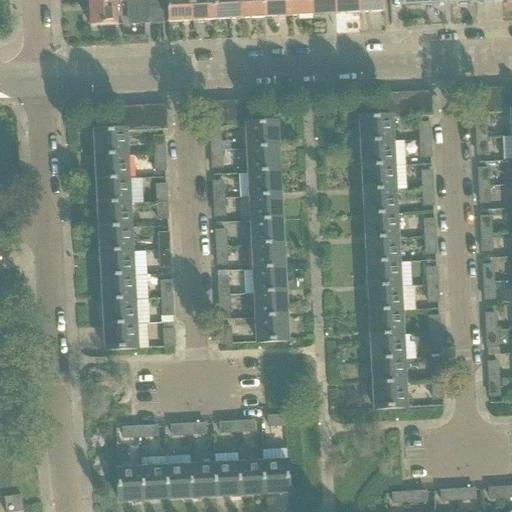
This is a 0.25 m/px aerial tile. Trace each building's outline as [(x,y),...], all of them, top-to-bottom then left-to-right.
[(116,0),(89,2),(91,26),(117,25),(116,0)] [(147,0),(146,0),(136,1),(137,25),(162,24),(161,0),(147,0)] [(193,21),(192,0),(167,0),(169,23),(193,21)] [(215,0),(192,0),(193,21),(217,20),(215,0)] [(239,0),(215,0),(217,20),(241,19),(239,0)] [(239,0),(241,19),(265,18),(263,0),(239,0)] [(263,0),(265,18),(288,17),(287,0),(263,0)] [(311,0),(287,0),(288,17),(312,15),(311,0)] [(311,0),(312,15),(336,14),(335,0),(311,0)] [(359,0),(335,0),(336,14),(360,13),(359,0)] [(383,0),(359,0),(360,13),(384,12),(383,0)] [(137,25),(136,1),(125,1),(126,25),(137,25)] [(504,89),(492,90),(493,114),(505,113),(504,89)] [(480,90),(467,91),(468,115),(475,115),(481,114),(480,90)] [(492,90),(480,90),(481,114),(493,114),(492,90)] [(419,93),(407,94),(408,118),(420,118),(419,93)] [(431,93),(419,93),(420,118),(428,117),(432,117),(431,93)] [(407,94),(394,95),(395,119),(408,118),(407,94)] [(394,95),(381,95),(382,107),(383,118),(391,118),(391,119),(395,119),(394,95)] [(239,102),(227,103),(228,127),(241,126),(239,102)] [(251,102),(239,102),(241,126),(248,126),(248,125),(253,125),(252,114),(251,102)] [(227,103),(215,104),(216,128),(228,127),(227,103)] [(215,104),(202,104),(203,128),(210,128),(216,128),(215,104)] [(166,106),(154,107),(155,131),(163,130),(167,130),(166,116),(166,106)] [(141,107),(129,108),(130,132),(143,131),(141,107)] [(154,107),(141,107),(143,131),(155,131),(154,107)] [(129,108),(116,109),(117,132),(126,131),(126,132),(130,132),(129,108)] [(360,119),(362,144),(392,143),(391,119),(391,118),(383,118),(360,119)] [(475,121),(476,139),(486,138),(485,121),(475,121)] [(250,149),(248,149),(248,150),(278,149),(278,148),(276,148),(275,125),(277,125),(277,124),(253,125),(248,125),(248,126),(250,149)] [(429,124),(419,124),(420,141),(430,141),(429,124)] [(95,133),(96,158),(127,157),(126,132),(126,131),(117,132),(95,133)] [(210,135),(211,152),(220,152),(220,134),(210,135)] [(154,137),(155,155),(164,155),(164,137),(154,137)] [(486,138),(476,139),(477,155),(487,155),(486,138)] [(430,141),(420,141),(421,159),(431,159),(430,141)] [(362,144),(363,169),(394,167),(392,143),(362,144)] [(278,149),(248,150),(248,151),(250,150),(251,174),(249,174),(278,173),(276,149),(278,149)] [(220,152),(211,152),(211,168),(221,168),(220,152)] [(164,155),(155,155),(155,171),(165,171),(164,155)] [(96,158),(98,182),(128,181),(127,157),(96,158)] [(363,169),(364,193),(395,191),(394,167),(363,169)] [(478,170),(479,187),(489,187),(487,169),(478,170)] [(278,173),(249,174),(249,175),(251,175),(252,198),(251,198),(279,197),(278,174),(279,174),(279,172),(278,173)] [(422,173),(423,190),(432,189),(432,172),(422,173)] [(98,182),(99,206),(129,205),(128,181),(98,182)] [(212,183),(213,200),(223,200),(222,183),(212,183)] [(156,186),(157,203),(167,203),(166,185),(156,186)] [(489,187),(479,187),(480,204),(489,203),(489,187)] [(432,189),(423,190),(423,206),(433,206),(432,189)] [(364,193),(365,217),(396,215),(395,191),(364,193)] [(279,197),(251,198),(251,199),(252,199),(253,222),(252,222),(252,223),(280,221),(279,198),(280,198),(280,197),(279,197)] [(223,200),(213,200),(214,217),(224,216),(223,200)] [(167,203),(157,203),(158,220),(168,219),(167,203)] [(99,206),(100,230),(131,229),(129,205),(99,206)] [(365,217),(367,241),(398,240),(396,215),(365,217)] [(480,218),(481,235),(491,235),(490,218),(480,218)] [(280,221),(252,223),(253,223),(254,246),(281,245),(280,222),(281,222),(281,221),(280,221)] [(424,221),(425,238),(435,238),(434,221),(424,221)] [(100,230),(101,254),(132,253),(131,229),(100,230)] [(215,231),(215,249),(225,248),(224,231),(215,231)] [(158,234),(159,251),(169,251),(168,234),(158,234)] [(491,235),(481,235),(482,252),(492,251),(491,235)] [(435,238),(425,238),(426,254),(435,254),(435,238)] [(367,241),(368,265),(399,264),(398,240),(367,241)] [(281,245),(253,247),(253,248),(254,248),(255,271),(254,271),(283,269),(281,246),(283,246),(283,245),(281,245)] [(225,248),(215,249),(216,265),(226,264),(225,248)] [(169,251),(159,251),(160,268),(170,267),(169,251)] [(101,254),(102,278),(133,277),(132,253),(101,254)] [(368,265),(369,290),(400,288),(399,264),(368,265)] [(483,266),(484,284),(493,283),(493,266),(483,266)] [(283,269),(254,271),(254,272),(255,272),(257,295),(284,293),(282,270),(284,270),(284,269),(283,269)] [(427,269),(428,287),(437,286),(436,269),(427,269)] [(102,278),(104,302),(134,301),(133,277),(102,278)] [(217,280),(218,297),(228,296),(227,279),(217,280)] [(161,282),(162,299),(172,299),(171,282),(161,282)] [(493,283),(484,284),(484,300),(494,300),(493,283)] [(437,286),(428,287),(429,303),(438,303),(437,286)] [(400,288),(369,290),(371,314),(401,312),(415,311),(413,287),(400,288)] [(284,293),(255,295),(255,296),(257,296),(258,319),(285,317),(283,295),(285,295),(285,293),(284,293)] [(511,293),(501,294),(501,305),(511,304),(511,293)] [(228,296),(218,297),(219,314),(229,313),(228,296)] [(172,299),(162,299),(163,316),(172,316),(172,299)] [(104,302),(105,326),(135,325),(134,301),(104,302)] [(371,314),(372,338),(403,336),(401,312),(371,314)] [(485,315),(486,332),(496,332),(495,314),(485,315)] [(258,319),(257,319),(257,320),(258,320),(259,343),(258,343),(258,344),(288,342),(287,341),(286,342),(285,319),(286,318),(286,317),(285,317),(258,319)] [(439,317),(429,318),(430,335),(439,334),(439,317)] [(135,325),(105,326),(106,352),(137,350),(135,325)] [(219,328),(220,345),(230,344),(229,327),(219,328)] [(174,347),(173,330),(163,331),(164,348),(174,347)] [(496,332),(486,332),(487,348),(497,348),(496,332)] [(439,334),(430,335),(430,352),(440,352),(439,334)] [(403,336),(372,338),(373,362),(404,361),(415,360),(414,344),(409,345),(409,337),(403,337),(403,336)] [(373,362),(374,386),(405,385),(404,361),(373,362)] [(488,363),(488,381),(498,380),(498,363),(488,363)] [(432,366),(432,383),(442,383),(441,365),(432,366)] [(498,380),(488,381),(489,398),(499,397),(499,396),(498,380)] [(442,383),(432,383),(433,399),(433,401),(443,400),(442,383)] [(405,385),(374,386),(376,411),(407,410),(405,385)] [(268,418),(269,422),(269,427),(286,426),(285,417),(268,418)] [(237,433),(236,423),(220,424),(220,434),(237,433)] [(254,423),(236,423),(237,433),(254,432),(254,423)] [(205,425),(188,426),(189,435),(206,435),(205,425)] [(7,426),(0,426),(0,438),(9,438),(7,426)] [(189,435),(188,426),(171,427),(172,436),(189,435)] [(157,427),(140,428),(140,438),(157,437),(157,427)] [(140,438),(140,428),(123,429),(124,439),(140,438)] [(9,438),(0,438),(0,450),(11,450),(9,438)] [(11,450),(0,450),(0,463),(12,461),(11,450)] [(12,461),(0,463),(0,475),(14,473),(12,461)] [(287,463),(263,465),(264,495),(289,494),(287,463)] [(263,465),(239,466),(240,497),(264,495),(263,465)] [(239,466),(214,467),(216,498),(240,497),(239,466)] [(214,467),(190,468),(192,499),(216,498),(214,467)] [(190,468),(166,469),(168,500),(192,499),(190,468)] [(166,469),(142,471),(144,501),(168,500),(166,469)] [(144,501),(142,471),(117,472),(119,503),(144,501)] [(14,473),(0,475),(0,487),(15,485),(14,473)] [(15,485),(0,487),(0,499),(4,499),(17,497),(15,485)] [(506,499),(505,489),(489,490),(489,500),(506,499)] [(474,491),(457,492),(457,501),(474,500),(474,491)] [(457,501),(457,492),(440,493),(441,502),(457,501)] [(426,493),(409,494),(409,504),(426,503),(426,493)] [(409,504),(409,494),(392,495),(393,505),(409,504)] [(17,497),(4,499),(5,511),(23,511),(22,496),(17,497)]
